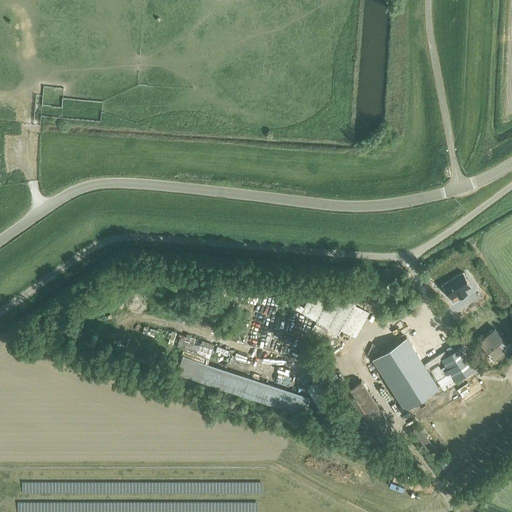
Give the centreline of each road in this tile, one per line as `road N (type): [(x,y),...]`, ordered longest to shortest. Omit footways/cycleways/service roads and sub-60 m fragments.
road 1 (unclassified): [(0,312),(115,238),(410,254),(511,186)]
road 2 (unclassified): [(0,241),(64,196),(110,183),(370,206),(458,189),(511,163)]
